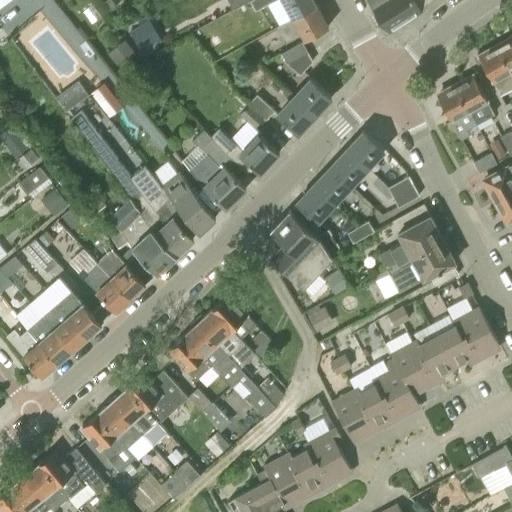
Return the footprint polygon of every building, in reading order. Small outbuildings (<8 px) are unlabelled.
[(115,0),(105,0),(103,1),(109,11),(119,6),(115,0)] [(249,0),(228,0),(233,8),(249,0)] [(249,0),(255,10),(272,0),(249,0)] [(277,26),(316,4),(313,0),(281,0),(291,17),(277,25),(277,26)] [(367,0),(372,7),(371,8),(385,28),(422,5),(429,0),(367,0)] [(316,4),(277,26),(285,40),(299,32),(303,40),(328,26),(316,4)] [(160,48),(145,21),(130,29),(145,57),(160,48)] [(511,74),(511,35),(495,44),(511,74)] [(108,50),(118,63),(134,50),(124,38),(108,50)] [(286,63),(307,50),(302,41),(280,53),(286,63)] [(511,74),(495,44),(477,54),(490,79),(488,80),(490,84),(492,83),(499,95),(511,88),(511,74)] [(307,50),(286,63),(300,74),(312,61),(307,50)] [(164,60),(158,53),(150,62),(156,68),(164,60)] [(469,110),(476,123),(493,114),(488,102),(489,101),(487,97),(486,98),(477,81),(476,82),(472,74),(454,83),(469,110)] [(294,95),(314,114),(331,96),(311,77),(294,95)] [(465,129),(476,123),(469,110),(454,83),(440,91),(441,93),(437,95),(437,96),(435,104),(442,106),(459,139),(468,134),(465,129)] [(110,116),(123,106),(111,91),(99,101),(110,116)] [(275,110),(258,93),(248,103),(264,117),(266,119),(275,110)] [(298,132),(314,114),(294,95),(277,113),(298,132)] [(146,165),(145,164),(131,175),(99,133),(109,126),(91,102),(71,118),(130,197),(153,228),(151,229),(175,255),(194,238),(174,217),(182,210),(199,232),(200,231),(162,184),(162,185),(146,164),(146,165)] [(254,128),(264,117),(248,103),(238,114),(254,128)] [(193,138),(207,152),(190,169),(226,207),(246,188),(225,166),(233,158),(211,135),(211,134),(204,127),(193,138)] [(241,149),(218,127),(211,134),(211,135),(233,158),(250,176),(257,169),(260,172),(280,152),(259,130),(241,149)] [(346,148),(366,167),(384,148),(364,129),(346,148)] [(511,155),(511,153),(511,130),(501,135),(511,155)] [(21,135),(8,145),(16,156),(29,146),(21,135)] [(497,158),(506,154),(498,138),(489,142),(497,158)] [(32,146),(18,157),(27,168),(40,157),(32,146)] [(350,184),(366,167),(346,148),(330,166),(350,184)] [(479,175),(497,165),(490,152),(472,161),(479,175)] [(495,201),(511,191),(511,162),(508,165),(508,166),(486,178),(490,186),(487,188),(495,201)] [(28,193),(49,176),(41,165),(19,182),(28,193)] [(333,202),(350,184),(330,166),(313,183),(333,202)] [(162,184),(200,231),(216,216),(180,171),(162,184)] [(398,206),(419,195),(408,175),(387,186),(398,206)] [(316,221),(333,202),(313,183),(296,202),(316,221)] [(56,187),(40,198),(53,215),(68,203),(56,187)] [(511,191),(495,201),(501,214),(504,212),(508,221),(511,218),(511,191)] [(92,215),(97,221),(105,215),(100,209),(106,205),(99,194),(83,206),(90,216),(92,215)] [(156,271),(175,255),(151,229),(153,228),(130,197),(111,214),(117,224),(108,231),(119,247),(129,241),(132,245),(123,253),(148,279),(156,271)] [(61,215),(71,227),(87,214),(78,202),(61,215)] [(385,267),(441,235),(423,203),(391,219),(396,229),(395,230),(400,241),(378,252),(385,267)] [(330,254),(317,235),(290,209),(269,230),(282,244),(271,257),(275,261),(301,287),(331,257),(330,254)] [(353,243),(375,231),(369,220),(347,232),(353,243)] [(55,237),(47,228),(38,236),(46,245),(55,237)] [(317,235),(330,254),(340,249),(328,228),(317,235)] [(434,283),(459,269),(459,270),(441,235),(385,267),(397,292),(430,276),(434,283)] [(48,271),(58,262),(36,236),(26,245),(48,271)] [(109,277),(129,298),(145,282),(110,247),(94,262),(109,277)] [(1,265),(9,274),(23,263),(16,254),(1,265)] [(115,311),(129,298),(109,277),(94,262),(81,275),(115,311)] [(0,291),(13,280),(9,274),(1,265),(0,265),(0,291)] [(338,269),(325,276),(335,293),(348,285),(338,269)] [(464,297),(472,293),(466,282),(458,286),(464,297)] [(56,302),(86,336),(101,323),(72,289),(56,302)] [(240,339),(253,355),(256,353),(242,337),(256,325),(227,293),(211,309),(240,339)] [(71,349),(86,336),(56,302),(41,315),(71,349)] [(324,305),(320,307),(307,314),(316,331),(333,321),(324,305)] [(396,309),(402,320),(409,316),(403,305),(396,309)] [(456,317),(476,354),(498,342),(478,305),(456,317)] [(244,363),(253,355),(240,339),(211,309),(196,323),(228,356),(251,378),(255,374),(244,363)] [(394,324),(402,320),(396,309),(388,313),(394,324)] [(56,362),(71,349),(41,315),(27,328),(37,340),(56,362)] [(454,366),(476,354),(456,317),(452,319),(454,323),(436,333),(454,366)] [(259,386),(251,378),(228,356),(196,323),(182,337),(201,356),(211,365),(214,369),(215,368),(231,385),(239,378),(252,392),(248,395),(256,405),(266,415),(277,405),(259,386)] [(432,378),(454,366),(436,333),(431,323),(414,333),(417,338),(412,341),(432,378)] [(41,375),(56,362),(37,340),(27,328),(19,334),(14,328),(6,335),(41,375)] [(263,359),(276,345),(261,329),(252,338),(258,345),(254,349),(259,355),(261,357),(263,359)] [(196,379),(211,365),(201,356),(182,337),(169,349),(188,371),(189,370),(196,379)] [(329,337),(322,341),(326,347),(332,344),(329,337)] [(411,389),(432,378),(412,341),(391,352),(417,402),(418,401),(411,389)] [(396,414),(417,402),(391,352),(390,353),(393,358),(384,362),(388,369),(376,376),(396,414)] [(337,358),(343,369),(351,365),(345,354),(337,358)] [(336,373),(343,369),(337,358),(330,362),(336,373)] [(126,387),(156,421),(158,419),(160,421),(189,396),(164,368),(151,380),(148,377),(149,376),(144,371),(126,387)] [(374,425),(396,414),(376,376),(371,379),(374,383),(360,390),(358,386),(354,388),(374,425)] [(202,409),(203,409),(212,401),(199,386),(189,394),(202,409)] [(141,434),(156,421),(126,387),(111,401),(141,434)] [(351,437),(374,425),(354,388),(331,400),(351,437)] [(212,401),(203,409),(221,429),(231,421),(213,400),(212,401)] [(127,447),(141,434),(111,401),(96,414),(123,444),(124,444),(127,447)] [(124,444),(123,444),(96,414),(81,427),(98,448),(100,446),(109,457),(120,469),(135,456),(127,447),(124,444)] [(300,417),(292,421),(298,433),(306,429),(300,417)] [(309,441),(329,478),(350,466),(337,442),(343,439),(336,426),(309,441)] [(217,430),(204,441),(217,455),(229,444),(217,430)] [(305,491),(329,478),(309,441),(303,443),(306,448),(292,455),(290,451),(285,454),(305,491)] [(511,473),(511,454),(506,443),(472,462),(479,475),(494,467),(496,471),(507,465),(511,473)] [(68,495),(67,495),(69,497),(76,506),(96,490),(106,482),(87,458),(73,469),(56,448),(39,461),(65,491),(68,495)] [(283,502),(305,491),(285,454),(263,465),(265,469),(283,502)] [(175,470),(175,471),(188,484),(200,473),(187,459),(175,470)] [(52,508),(67,495),(68,495),(65,491),(39,461),(24,474),(50,506),(52,508)] [(126,466),(125,467),(132,475),(133,473),(138,470),(131,462),(126,466)] [(277,511),(275,507),(283,502),(265,469),(257,474),(261,482),(228,500),(231,506),(234,511),(244,511),(245,511),(244,511),(277,511)] [(173,497),(188,484),(175,471),(161,483),(173,497)] [(29,511),(42,511),(50,506),(24,474),(8,487),(29,511)] [(29,511),(8,487),(0,493),(0,506),(4,511),(29,511)]
